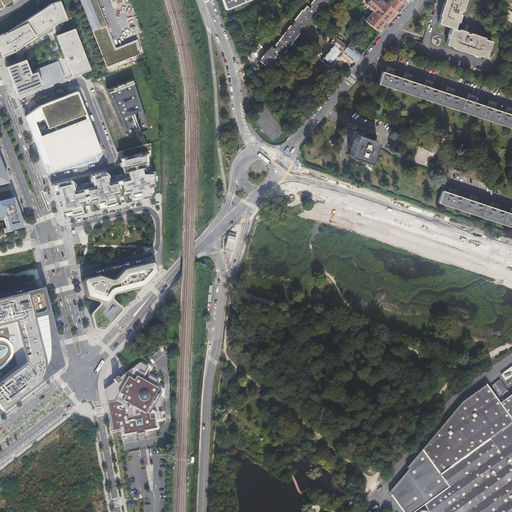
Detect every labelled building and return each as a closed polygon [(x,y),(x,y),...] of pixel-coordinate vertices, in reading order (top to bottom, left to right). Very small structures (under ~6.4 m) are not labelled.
[(0,0),(0,8),(12,1),(11,0),(0,0)] [(80,0),(106,68),(142,54),(137,40),(116,48),(97,0),(80,0)] [(222,0),(226,8),(246,0),(222,0)] [(262,64),(272,72),(280,61),(278,60),(280,57),(282,59),(286,55),(287,55),(302,35),(300,33),(304,29),(305,30),(313,20),(312,18),(314,16),(317,18),(320,13),(317,11),(325,0),(317,0),(312,7),(313,8),(311,11),(308,8),(305,13),(304,12),(296,23),(297,24),(294,28),(293,28),(277,48),(279,49),(277,52),(274,49),(270,54),(269,54),(262,64)] [(397,14),(405,5),(398,0),(387,0),(385,3),(382,1),(381,2),(378,0),(369,0),(366,4),(373,11),(365,20),(377,31),(395,11),(397,14)] [(447,0),(439,24),(454,30),(460,31),(470,0),(475,1),(475,0),(447,0)] [(0,51),(2,56),(13,51),(58,22),(66,18),(60,1),(50,5),(6,32),(0,34),(0,51)] [(74,28),(55,35),(72,76),(90,69),(74,28)] [(460,31),(454,30),(448,47),(490,62),(496,44),(460,31)] [(360,57),(363,53),(357,48),(354,52),(352,50),(355,46),(350,42),(347,46),(335,37),(330,43),(333,46),(323,58),(330,63),(340,51),(356,64),(361,58),(360,57)] [(31,73),(25,59),(6,66),(16,94),(32,88),(42,85),(36,71),(31,73)] [(57,64),(38,72),(43,84),(62,76),(57,64)] [(511,115),(384,72),(380,84),(511,128),(511,115)] [(341,82),(346,76),(342,73),(337,79),(336,78),(330,85),(333,88),(339,81),(341,82)] [(109,87),(125,137),(149,129),(133,80),(109,87)] [(40,105),(25,116),(47,173),(97,161),(101,153),(78,91),(40,105)] [(356,133),(348,154),(369,161),(376,141),(356,133)] [(72,180),(51,185),(64,217),(82,213),(80,206),(86,204),(85,203),(90,202),(90,203),(94,202),(96,209),(116,204),(114,197),(120,196),(119,194),(124,193),(124,194),(131,192),(133,199),(153,194),(151,186),(154,185),(154,170),(147,170),(147,151),(145,144),(123,151),(124,157),(120,157),(124,174),(126,173),(126,176),(123,177),(122,173),(118,174),(119,180),(116,180),(115,178),(108,179),(106,171),(90,175),(93,183),(88,184),(88,182),(84,183),(85,188),(82,189),(81,186),(74,188),(72,180)] [(0,186),(12,184),(0,159),(0,186)] [(511,215),(441,191),(437,203),(511,228),(511,215)] [(0,218),(3,217),(6,229),(10,228),(11,231),(20,228),(20,227),(24,225),(14,198),(11,199),(10,198),(0,200),(0,218)] [(99,275),(81,280),(85,296),(86,297),(98,301),(99,302),(99,303),(99,304),(91,313),(90,314),(90,316),(93,329),(103,331),(121,311),(121,308),(113,300),(113,299),(113,296),(115,294),(143,287),(156,273),(153,262),(123,269),(115,278),(114,279),(113,278),(113,277),(112,277),(111,277),(110,278),(101,275),(99,275)] [(32,317),(48,313),(42,290),(15,297),(15,299),(11,300),(10,298),(0,300),(0,400),(5,407),(6,408),(29,390),(28,389),(35,383),(38,379),(41,375),(43,367),(39,348),(40,347),(40,346),(40,345),(38,344),(38,341),(39,340),(39,339),(38,338),(37,338),(32,317)] [(61,365),(48,313),(32,317),(37,338),(38,338),(39,339),(39,340),(38,341),(38,344),(40,345),(40,346),(40,347),(39,348),(43,367),(41,375),(38,379),(35,383),(28,389),(29,390),(61,365)] [(109,385),(105,389),(112,431),(121,429),(120,427),(122,426),(124,434),(136,432),(137,434),(145,432),(144,430),(157,428),(155,418),(151,418),(150,413),(160,396),(156,394),(159,388),(155,386),(158,380),(149,375),(145,381),(143,380),(150,369),(147,368),(148,367),(139,362),(127,372),(118,378),(117,376),(113,379),(114,381),(113,382),(112,380),(108,383),(109,385)] [(499,380),(489,387),(499,403),(510,395),(499,380)] [(511,511),(511,393),(510,395),(499,403),(489,387),(486,384),(462,401),(406,467),(408,469),(389,492),(403,511),(413,511),(424,504),(427,511),(511,511)]
